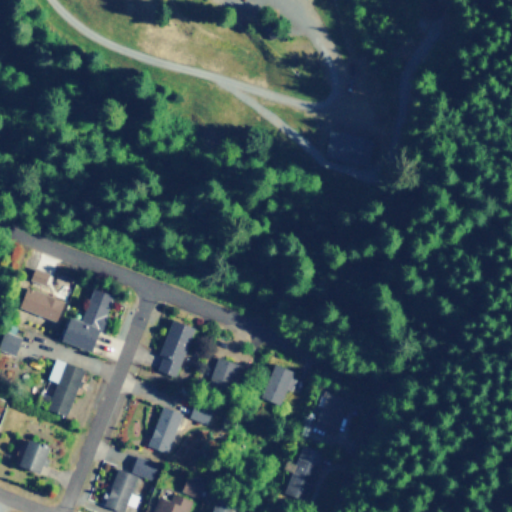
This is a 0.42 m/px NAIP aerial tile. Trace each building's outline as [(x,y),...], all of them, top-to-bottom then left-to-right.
[(44,284),(48,272),(32,266),(28,279),(44,284)] [(62,299),(24,285),(17,307),(55,320),(62,299)] [(79,319),(69,315),(60,340),(92,351),(111,296),(90,289),(79,319)] [(173,376),(192,325),(169,317),(156,354),(159,355),(154,368),(173,376)] [(0,334),(0,350),(14,354),(19,336),(1,331),(0,334)] [(238,364),(215,355),(206,377),(229,387),(238,364)] [(65,415),(82,367),(52,357),(45,378),(53,381),(44,407),(65,415)] [(258,396),(277,403),(290,369),(272,362),(258,396)] [(345,399),(323,391),(311,424),(334,432),(345,399)] [(219,407),(190,400),(186,419),(214,426),(219,407)] [(180,412),(160,404),(144,444),(164,452),(180,412)] [(41,472),(49,444),(27,438),(19,465),(41,472)] [(293,462),(283,458),(280,468),(287,470),(280,492),(301,499),(317,449),(299,443),(293,462)] [(129,471),(152,477),(157,460),(134,454),(129,471)] [(101,505),(120,511),(123,503),(132,506),(137,494),(129,492),(136,474),(115,467),(101,505)] [(184,511),(190,499),(171,491),(167,499),(157,495),(149,511),(184,511)] [(203,511),(227,511),(221,510),(224,501),(201,493),(196,509),(203,511)]
